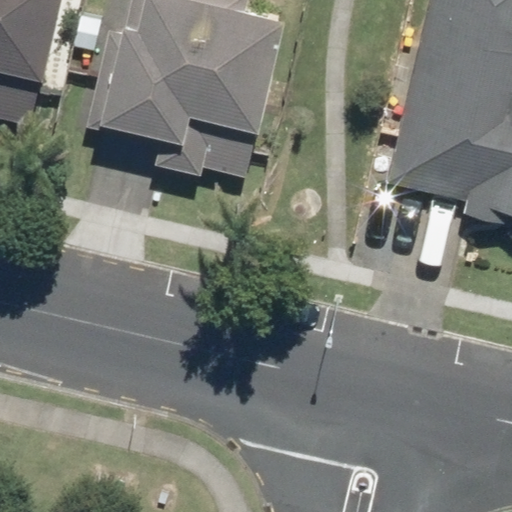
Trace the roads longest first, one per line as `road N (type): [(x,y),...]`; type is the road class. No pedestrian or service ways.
road 1 (tertiary): [(0,293),(346,376)]
road 2 (residential): [(316,511),(346,376)]
road 3 (residential): [(416,393),(389,511)]
